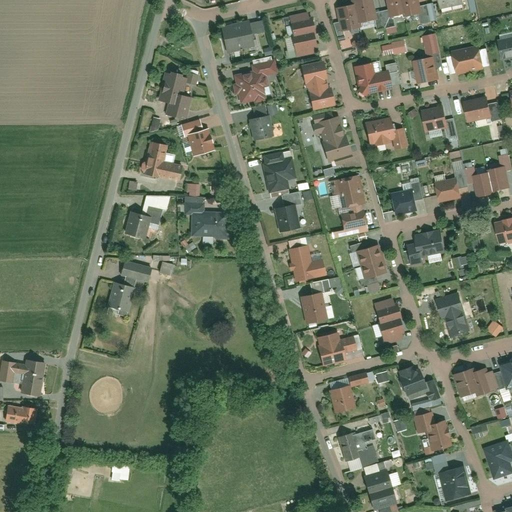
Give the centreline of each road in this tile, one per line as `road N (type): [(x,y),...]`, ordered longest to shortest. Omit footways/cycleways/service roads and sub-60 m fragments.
road 1 (residential): [(39,511),(72,343),(162,6)]
road 2 (residential): [(193,19),(296,375)]
road 3 (residential): [(348,111),(511,72)]
road 4 (residential): [(435,357),(479,480),(492,488),(511,482)]
road 5 (residential): [(296,375),(339,511)]
road 6 (residential): [(385,231),(511,203)]
road 7 (residential): [(348,111),(385,231)]
road 8 (residential): [(296,375),(417,344)]
